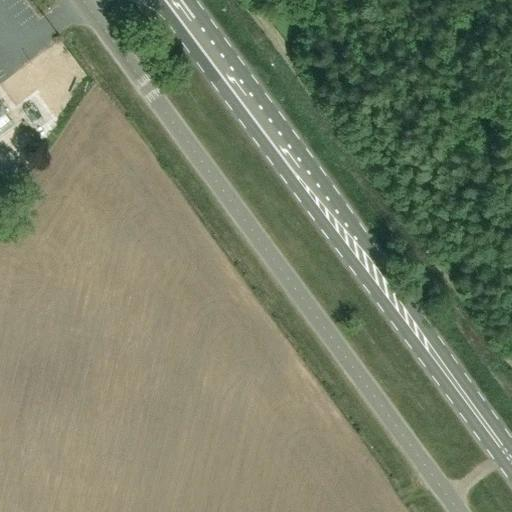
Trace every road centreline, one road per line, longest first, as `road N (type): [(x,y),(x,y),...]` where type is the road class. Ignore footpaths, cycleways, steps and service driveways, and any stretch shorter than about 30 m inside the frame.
road 1 (unclassified): [(459,511),(83,0)]
road 2 (primary): [(511,462),(174,0)]
